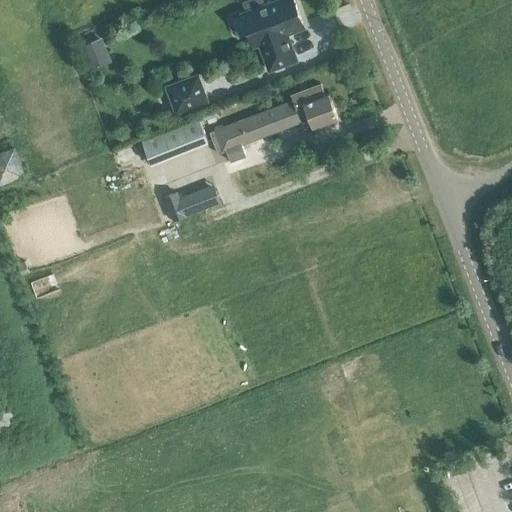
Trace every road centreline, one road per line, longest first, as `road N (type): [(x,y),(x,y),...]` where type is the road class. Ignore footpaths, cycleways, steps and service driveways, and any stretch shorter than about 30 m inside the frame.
road 1 (unclassified): [(446,204),(366,0)]
road 2 (unclassified): [(511,377),(446,204)]
